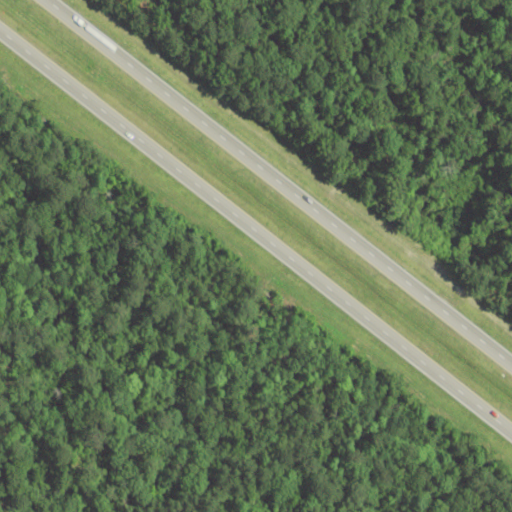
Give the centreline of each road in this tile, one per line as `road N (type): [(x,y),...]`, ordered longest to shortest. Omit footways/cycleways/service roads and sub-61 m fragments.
road 1 (trunk): [(0,33),(511,435)]
road 2 (trunk): [(511,367),(45,0)]
